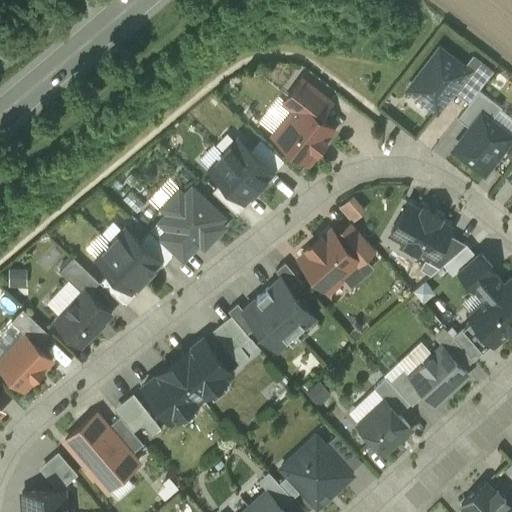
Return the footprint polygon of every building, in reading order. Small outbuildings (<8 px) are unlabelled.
[(440,46),(408,88),(437,111),(453,90),(469,69),(464,65),(440,46)] [(469,69),(453,90),(469,102),(493,70),(472,54),(464,65),(469,69)] [(287,97),(297,104),(300,101),(318,116),(330,101),(302,79),(287,97)] [(297,104),(274,134),(307,161),(333,128),(318,116),(300,101),(297,104)] [(482,109),(453,147),(483,170),(511,133),(482,109)] [(220,148),(257,183),(269,170),(231,135),(220,148)] [(242,199),(257,183),(220,148),(205,164),(242,199)] [(222,216),(192,188),(184,196),(178,190),(162,207),(169,213),(161,221),(190,249),(207,231),(213,236),(223,226),(217,221),(222,216)] [(358,191),(343,203),(355,218),(370,207),(358,191)] [(408,201),(390,232),(404,240),(401,245),(418,255),(421,249),(433,257),(451,226),(438,219),(440,215),(423,206),(421,209),(408,201)] [(125,227),(111,243),(145,275),(158,261),(160,259),(140,240),(125,227)] [(332,229),(321,238),(319,235),(317,237),(320,240),(311,247),(309,244),(307,246),(309,249),(299,258),(321,283),(322,282),(328,289),(340,279),(338,276),(357,258),(332,229)] [(174,253),(149,230),(140,240),(160,259),(158,261),(163,265),(174,253)] [(145,275),(111,243),(96,258),(110,271),(130,290),(131,289),(145,275)] [(478,249),(456,269),(473,289),(474,288),(495,270),(496,269),(478,249)] [(99,280),(72,255),(59,270),(82,291),(84,288),(88,291),(99,280)] [(495,270),(474,288),(483,297),(465,313),(470,318),(491,342),(493,344),(509,330),(511,333),(511,331),(511,274),(511,273),(503,280),(495,270)] [(130,290),(110,271),(100,281),(124,305),(136,293),(131,289),(130,290)] [(281,275),(268,287),(256,297),(243,308),(276,347),(286,338),(297,329),(304,323),(314,314),(281,275)] [(82,291),(55,319),(80,343),(109,312),(88,291),(84,288),(82,291)] [(25,333),(38,345),(49,333),(23,308),(11,320),(25,333)] [(491,342),(470,318),(452,335),(471,357),(473,359),(491,342)] [(202,330),(171,354),(202,393),(232,369),(202,330)] [(25,333),(0,358),(0,366),(23,389),(52,359),(38,345),(25,333)] [(471,357),(452,335),(442,344),(461,365),(471,357)] [(409,374),(424,391),(434,402),(467,372),(461,365),(442,344),(409,374)] [(171,354),(139,378),(170,418),(202,393),(171,354)] [(409,374),(403,367),(389,379),(411,403),(424,391),(409,374)] [(318,381),(307,391),(317,403),(328,393),(318,381)] [(385,397),(359,420),(385,450),(411,426),(385,397)] [(138,461),(96,412),(64,439),(106,488),(138,461)] [(352,473),(316,433),(280,466),(317,505),(352,473)] [(495,490),(485,480),(461,503),(469,511),(510,511),(511,511),(511,509),(504,500),(505,499),(496,489),(495,490)] [(65,511),(64,489),(22,492),(23,511),(65,511)] [(288,511),(267,489),(251,504),(257,511),(288,511)]
